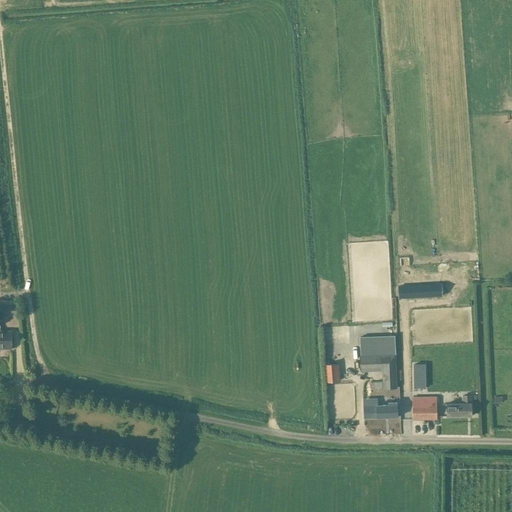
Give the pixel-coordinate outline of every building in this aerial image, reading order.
[(440,285),(397,287),(398,299),(440,297),(440,285)] [(0,315),(2,316),(17,316),(17,304),(0,304),(0,315)] [(0,348),(12,349),(12,331),(0,330),(0,348)] [(360,356),(395,354),(394,336),(360,337),(360,356)] [(382,371),(383,389),(397,389),(395,354),(360,356),(360,372),(382,371)] [(325,365),(327,383),(341,382),(339,363),(325,365)] [(447,404),(447,417),(471,416),(471,404),(472,404),(472,395),(462,395),(462,404),(447,404)] [(436,397),(412,397),(412,419),(437,419),(436,397)] [(364,403),(365,418),(397,416),(396,403),(389,403),(389,405),(377,406),(376,402),(364,403)]
